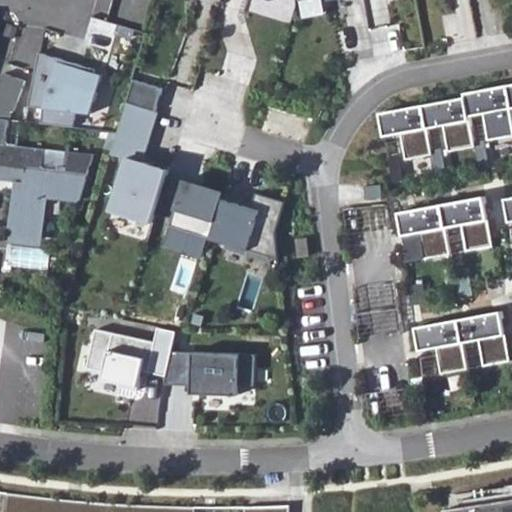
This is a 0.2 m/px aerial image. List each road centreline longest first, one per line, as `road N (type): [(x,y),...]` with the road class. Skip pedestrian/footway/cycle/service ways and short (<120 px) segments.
road 1 (residential): [(354,454),(209,462),(0,445)]
road 2 (residential): [(354,454),(325,163)]
road 3 (residential): [(325,163),(375,93),(406,78),(511,57)]
road 4 (residential): [(511,430),(354,454)]
